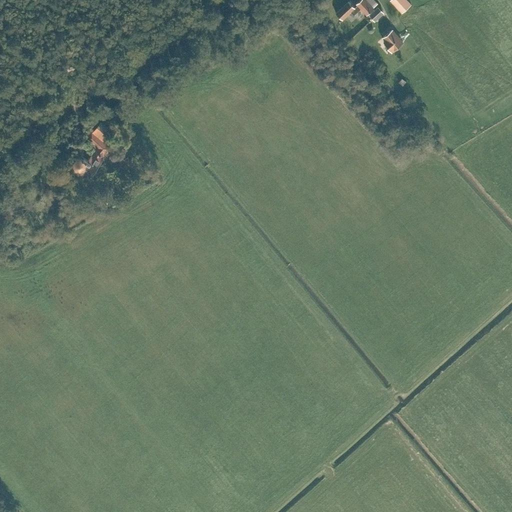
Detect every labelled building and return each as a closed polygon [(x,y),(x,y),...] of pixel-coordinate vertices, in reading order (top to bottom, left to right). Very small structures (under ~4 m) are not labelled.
[(353,14),(360,8),(366,14),(374,7),(367,0),(359,0),(356,3),(357,4),(354,7),(348,1),(336,12),(343,19),(351,12),(353,14)] [(407,0),(391,0),(402,11),(411,3),(407,0)] [(384,12),(381,9),(378,6),(369,14),(375,21),(384,12)] [(393,28),(382,37),(392,48),(402,40),(393,28)] [(73,162),(72,164),(72,166),(73,167),(73,169),(75,171),(77,172),(78,172),(80,173),(82,172),(85,171),(87,170),(87,169),(93,173),(105,156),(106,157),(114,148),(104,139),(112,129),(101,121),(88,139),(95,146),(88,161),(84,159),(82,158),(80,158),(79,157),(77,158),(74,160),(73,161),(73,162)] [(118,151),(110,158),(117,167),(114,169),(118,175),(121,173),(133,164),(128,155),(123,158),(118,151)]
